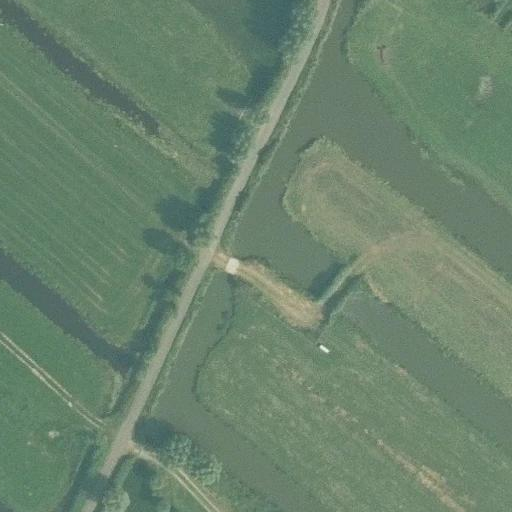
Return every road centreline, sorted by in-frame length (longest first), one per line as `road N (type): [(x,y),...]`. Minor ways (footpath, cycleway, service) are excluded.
road 1 (unclassified): [(86,511),(320,0)]
road 2 (track): [(363,357),(317,321),(355,271),(443,239),(511,297)]
road 3 (track): [(212,511),(160,460),(78,411),(0,345)]
road 4 (track): [(317,321),(157,220)]
